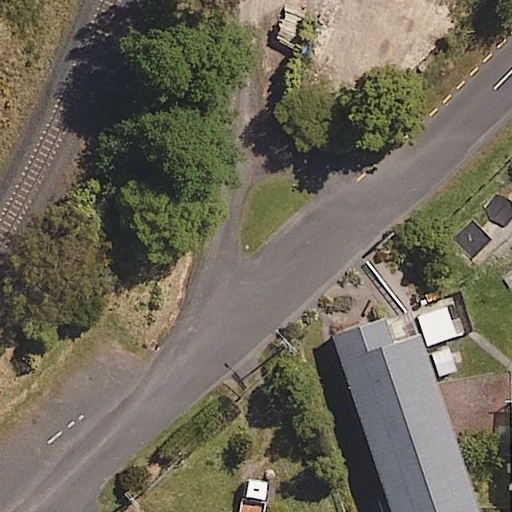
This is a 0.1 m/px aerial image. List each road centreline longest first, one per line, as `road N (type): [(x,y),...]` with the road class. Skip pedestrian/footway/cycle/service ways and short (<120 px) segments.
road 1 (residential): [(511,68),(203,358)]
road 2 (residential): [(203,358),(261,0)]
road 3 (residential): [(203,358),(36,511)]
